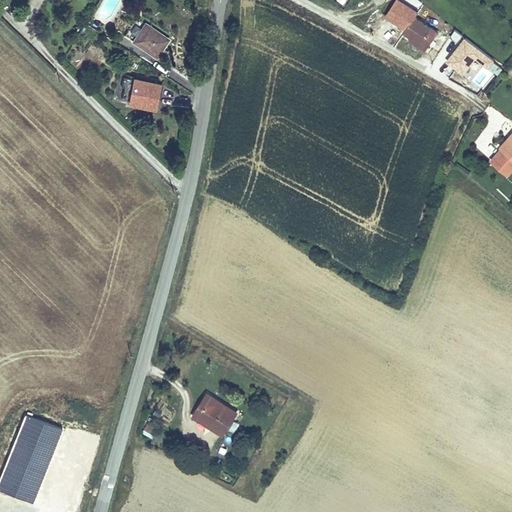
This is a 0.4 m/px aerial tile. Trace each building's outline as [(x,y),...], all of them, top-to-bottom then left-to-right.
[(419,56),(433,38),(412,20),(415,15),(396,1),(382,18),(401,33),(398,38),(419,56)] [(166,37),(130,12),(118,29),(154,54),(166,37)] [(152,98),(153,80),(128,78),(117,77),(116,88),(119,88),(118,100),(127,100),(126,105),(155,107),(155,98),(152,98)] [(511,179),(511,139),(501,153),(503,156),(493,170),(509,183),(511,179)] [(223,437),(239,413),(207,393),(192,417),(223,437)]
